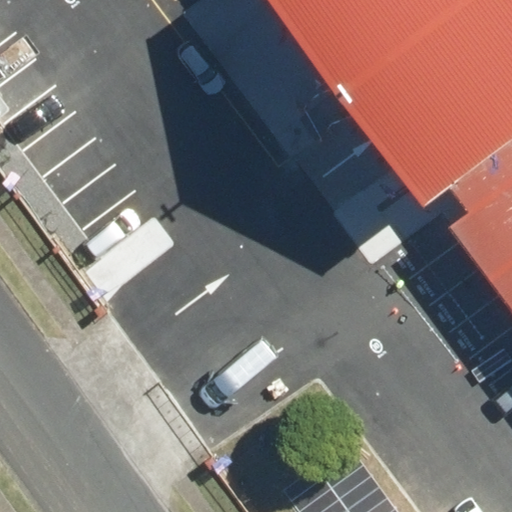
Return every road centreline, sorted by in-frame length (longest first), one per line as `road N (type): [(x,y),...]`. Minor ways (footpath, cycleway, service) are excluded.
road 1 (unknown): [(331,264),(126,0)]
road 2 (residential): [(111,511),(0,359)]
